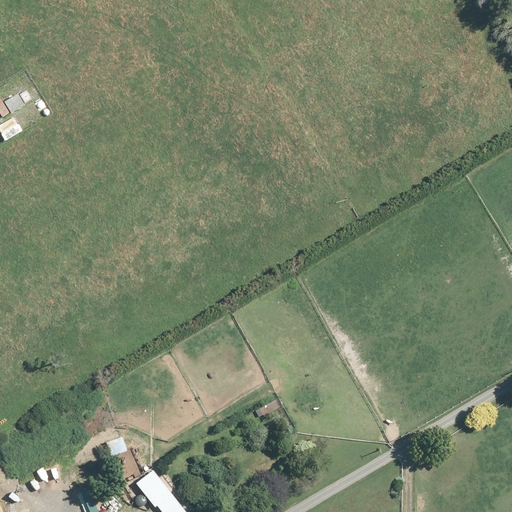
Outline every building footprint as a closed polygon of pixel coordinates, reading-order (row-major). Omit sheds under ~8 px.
[(0,99),(0,115),(1,117),(8,112),(0,99)] [(14,116),(0,124),(0,132),(5,140),(22,129),(14,116)] [(119,436),(104,441),(110,456),(125,451),(119,436)] [(48,459),(39,462),(50,490),(59,487),(48,459)] [(184,511),(151,469),(134,483),(152,507),(155,505),(160,511),(184,511)] [(23,479),(13,483),(24,510),(35,505),(23,479)] [(135,491),(129,496),(139,511),(140,511),(147,508),(135,491)]
